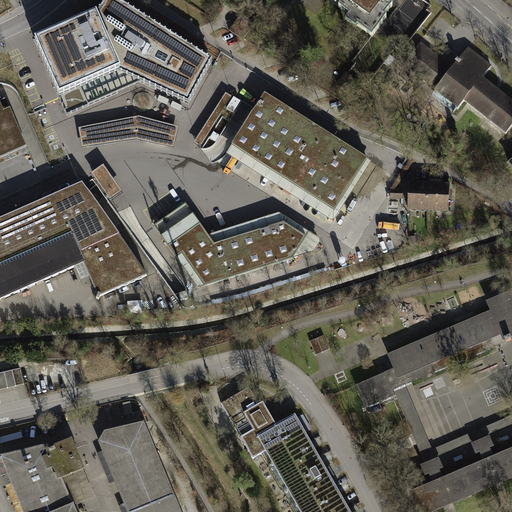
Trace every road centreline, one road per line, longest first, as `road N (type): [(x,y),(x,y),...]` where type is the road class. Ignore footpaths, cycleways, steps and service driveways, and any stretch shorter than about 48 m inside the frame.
road 1 (residential): [(0,421),(229,367),(266,369),(312,403),(376,511)]
road 2 (residential): [(153,0),(334,117),(511,209)]
